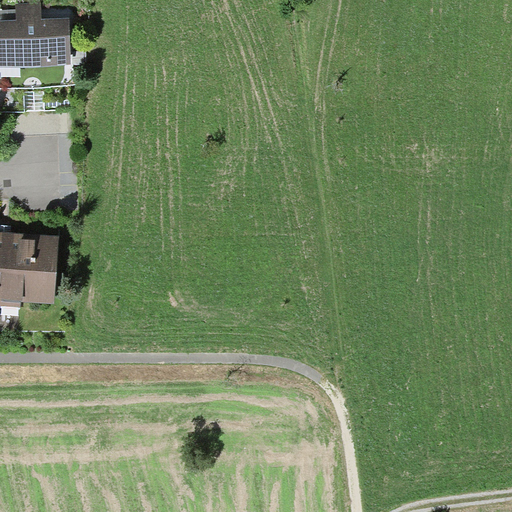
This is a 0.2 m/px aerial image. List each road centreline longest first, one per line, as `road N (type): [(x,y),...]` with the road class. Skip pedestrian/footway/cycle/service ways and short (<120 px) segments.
road 1 (track): [(0,357),(234,357),(306,369),(339,400),(357,511)]
road 2 (track): [(339,400),(291,0)]
